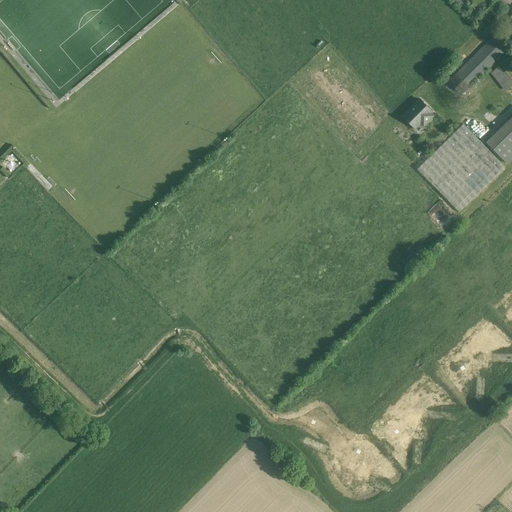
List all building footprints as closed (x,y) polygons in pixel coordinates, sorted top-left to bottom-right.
[(506,50),(497,41),(492,37),(447,81),(461,95),(506,50)] [(511,85),(511,82),(499,66),(490,73),(505,91),(511,85)] [(419,98),(401,116),(414,128),(419,123),(422,125),(432,115),(431,113),(432,112),(419,98)] [(511,116),(486,142),(507,164),(511,158),(511,116)] [(505,167),(463,124),(417,169),(459,212),(505,167)]
